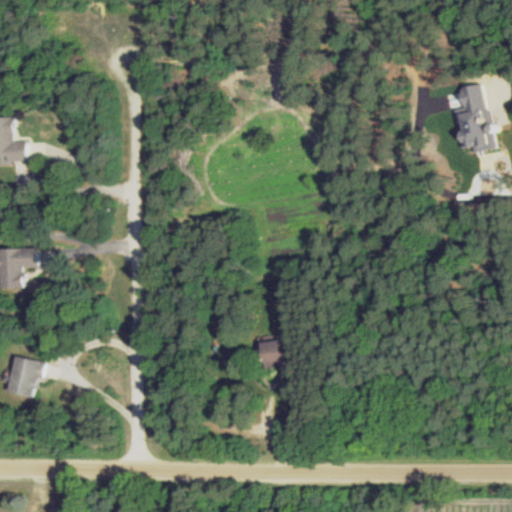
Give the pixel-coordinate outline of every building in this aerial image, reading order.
[(486,83),(463,88),(467,107),(457,109),(460,126),(462,125),(466,148),(476,146),(477,153),(499,148),(486,83)] [(16,117),(0,117),(0,165),(11,166),(11,161),(29,161),(29,141),(16,141),(16,117)] [(0,249),(1,288),(27,288),(26,268),(41,267),(40,248),(0,249)] [(267,364),(289,361),(287,340),(265,342),(267,364)] [(45,362),(17,356),(9,392),(38,398),(45,362)]
